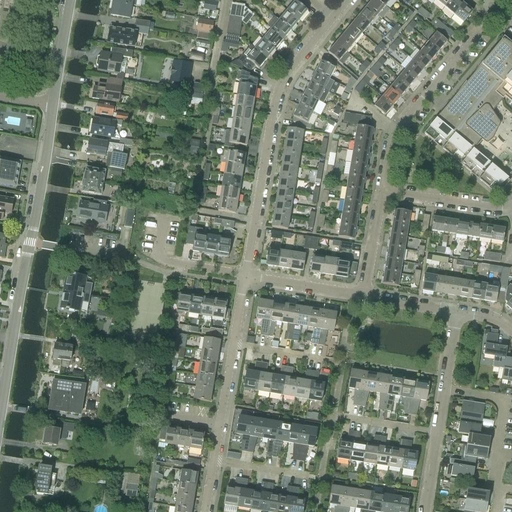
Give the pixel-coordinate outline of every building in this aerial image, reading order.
[(217,2),(205,0),(204,0),(203,10),(215,12),(217,2)] [(287,10),(299,21),(307,12),(303,8),(307,3),(303,0),(293,0),(295,1),(287,10)] [(371,0),(366,7),(377,16),(385,7),(376,0),(371,0)] [(451,18),(463,4),(458,0),(450,0),(444,7),(453,15),(451,18)] [(131,6),(112,3),(110,16),(129,19),(131,6)] [(230,10),(243,12),(245,5),(231,3),(230,10)] [(463,4),(451,18),(455,21),(458,18),(463,23),(473,11),(463,4)] [(242,18),(242,22),(245,25),(254,15),(244,7),(243,12),(242,18)] [(359,16),(369,25),(377,16),(366,7),(359,16)] [(422,16),(426,11),(421,7),(417,12),(422,16)] [(30,33),(34,10),(25,9),(21,31),(30,33)] [(229,16),(242,18),(243,12),(230,10),(229,16)] [(299,21),(287,10),(279,20),(292,30),(299,21)] [(405,15),(409,18),(413,14),(408,10),(405,15)] [(426,11),(422,16),(426,19),(430,15),(426,11)] [(409,18),(405,15),(401,19),(405,23),(409,18)] [(228,22),(241,24),(242,18),(229,16),(228,22)] [(266,26),(270,30),(283,40),(292,30),(279,20),(278,20),(274,16),(266,26)] [(351,25),(362,34),(369,25),(359,16),(351,25)] [(196,30),(211,33),(213,21),(197,19),(196,30)] [(136,27),(150,30),(151,23),(137,21),(136,27)] [(408,26),(413,30),(417,25),(412,21),(408,26)] [(227,28),(240,30),(241,24),(228,22),(227,28)] [(440,31),(444,26),(440,22),(436,27),(440,31)] [(392,29),(397,32),(401,28),(396,24),(392,29)] [(343,34),(354,43),(362,34),(351,25),(343,34)] [(413,30),(408,26),(404,30),(409,34),(413,30)] [(444,26),(440,31),(449,38),(453,34),(444,26)] [(150,30),(136,27),(135,34),(149,37),(150,30)] [(125,43),(132,45),(135,32),(127,31),(110,28),(107,40),(125,43)] [(226,34),(239,36),(240,30),(227,28),(226,34)] [(397,32),(392,29),(388,33),(393,37),(397,32)] [(283,40),(270,30),(262,39),(275,50),(283,40)] [(428,42),(439,52),(447,42),(436,33),(428,42)] [(239,36),(226,34),(225,40),(224,45),(230,46),(230,41),(238,43),(239,36)] [(336,43),(346,52),(354,43),(343,34),(336,43)] [(377,47),(382,51),(389,41),(386,38),(382,43),(381,42),(377,47)] [(275,50),(262,39),(254,49),(267,59),(275,50)] [(392,44),(397,48),(401,43),(396,39),(392,44)] [(488,143),(492,140),(493,139),(493,138),(500,125),(500,124),(500,123),(500,122),(499,121),(492,112),(502,99),(495,93),(511,71),(511,45),(511,44),(509,43),(506,41),(502,39),(501,42),(500,41),(485,60),(484,59),(467,82),(466,81),(448,105),(445,108),(434,119),(435,119),(454,135),(473,150),(482,140),(485,143),(486,143),(487,143),(488,143)] [(439,52),(428,42),(420,52),(431,61),(439,52)] [(346,52),(336,43),(328,53),(338,62),(346,52)] [(397,48),(392,44),(388,49),(393,52),(397,48)] [(356,56),(361,51),(356,45),(351,51),(356,56)] [(382,51),(377,47),(373,51),(378,55),(382,51)] [(131,59),(133,52),(111,48),(110,55),(101,53),(100,56),(97,57),(96,65),(98,67),(98,70),(118,73),(121,57),(131,59)] [(267,59),(254,49),(246,58),(259,69),(267,59)] [(431,61),(420,52),(412,61),(423,70),(431,61)] [(377,62),(381,66),(385,61),(381,58),(377,62)] [(172,84),(184,86),(189,63),(177,61),(172,84)] [(315,72),(330,80),(335,69),(320,61),(315,72)] [(362,65),(366,69),(370,64),(366,61),(362,65)] [(423,70),(412,61),(405,70),(416,79),(423,70)] [(381,66),(377,62),(373,67),(378,71),(381,66)] [(366,69),(362,65),(358,70),(362,74),(366,69)] [(416,79),(405,70),(397,79),(408,88),(416,79)] [(237,96),(254,99),(256,87),(257,80),(249,77),(250,74),(239,71),(235,80),(239,81),(239,84),(237,96)] [(502,99),(505,97),(511,102),(511,71),(495,93),(502,99)] [(315,72),(309,83),(324,91),(328,93),(334,82),(330,80),(315,72)] [(362,81),(367,85),(371,80),(366,76),(362,81)] [(345,87),(351,90),(352,86),(356,82),(350,77),(347,84),(345,87)] [(408,88),(397,79),(389,88),(400,97),(408,88)] [(367,85),(362,81),(354,91),(359,95),(367,85)] [(190,84),(188,92),(202,94),(203,86),(199,86),(200,84),(193,83),(193,85),(190,84)] [(324,91),(309,83),(303,94),(318,102),(323,104),(328,93),(324,91)] [(92,98),(96,99),(118,103),(121,87),(106,84),(105,89),(94,87),(92,98)] [(400,97),(389,88),(382,97),(393,106),(400,97)] [(187,104),(201,106),(203,94),(189,92),(187,104)] [(318,102),(303,94),(298,105),(313,113),(318,102)] [(235,108),(252,111),(254,99),(237,96),(235,108)] [(393,106),(382,97),(374,107),(385,116),(393,106)] [(95,114),(114,118),(115,118),(115,120),(115,122),(115,125),(121,126),(122,122),(126,122),(127,115),(116,113),(116,114),(115,114),(115,113),(112,112),(113,106),(97,103),(96,104),(95,105),(95,107),(96,109),(95,114)] [(192,105),(190,117),(199,119),(201,107),(192,105)] [(313,113),(298,105),(292,116),(291,126),(310,129),(311,125),(308,123),(313,113)] [(233,119),(250,122),(252,111),(235,108),(233,119)] [(147,114),(144,122),(150,124),(153,116),(147,114)] [(115,122),(93,118),(90,134),(112,138),(115,125),(115,122)] [(230,131),(248,134),(250,122),(233,119),(231,131),(230,131)] [(435,119),(435,120),(424,133),(433,141),(438,135),(447,142),(448,143),(454,135),(435,119)] [(356,126),(354,139),(371,142),(373,129),(356,126)] [(286,142),(301,144),(303,131),(288,129),(286,142)] [(248,134),(230,131),(231,131),(226,130),(223,146),(228,147),(228,146),(238,148),(238,145),(246,146),(248,134)] [(447,142),(442,149),(451,156),(457,150),(466,158),(473,150),(454,135),(448,143),(447,142)] [(198,155),(200,140),(190,138),(187,153),(198,155)] [(371,142),(354,139),(352,151),(368,154),(371,142)] [(104,156),(105,152),(108,152),(122,155),(123,146),(89,140),(87,153),(104,156)] [(284,154),(299,156),(301,144),(286,142),(284,154)] [(225,164),(242,167),(245,154),(237,153),(238,148),(228,146),(228,147),(227,150),(224,150),(223,156),(220,155),(219,161),(225,162),(225,164)] [(476,166),(484,173),(491,165),(473,150),(466,158),(460,164),(470,172),(476,166)] [(368,154),(352,151),(350,163),(366,166),(368,154)] [(110,168),(122,170),(122,169),(123,169),(126,155),(122,155),(108,152),(106,166),(111,167),(110,168)] [(282,166),(297,168),(299,156),(284,154),(282,166)] [(19,163),(0,159),(0,183),(15,186),(19,163)] [(366,166),(350,163),(348,176),(364,179),(366,166)] [(223,176),(240,178),(242,167),(225,164),(223,176)] [(484,173),(479,179),(489,188),(494,181),(503,189),(502,190),(510,181),(491,165),(484,173)] [(280,178),(295,181),(297,168),(282,166),(280,178)] [(84,180),(102,183),(104,171),(86,168),(86,172),(84,174),(82,177),(84,179),(84,180)] [(122,170),(110,168),(109,175),(121,177),(122,170)] [(221,187),(239,190),(240,178),(223,176),(221,187)] [(364,179),(348,176),(346,188),(362,191),(364,179)] [(278,190),(293,193),(295,181),(280,178),(278,190)] [(102,183),(84,180),(82,182),(81,185),(83,187),(82,191),(100,194),(102,183)] [(219,199),(237,202),(239,190),(221,187),(219,199)] [(362,191),(346,188),(343,200),(360,203),(362,191)] [(276,202),(291,205),(293,193),(278,190),(276,202)] [(322,197),(328,198),(336,199),(337,196),(328,195),(329,191),(323,190),(322,197)] [(0,221),(2,222),(4,213),(10,214),(13,199),(0,197),(0,221)] [(237,202),(219,199),(217,211),(235,214),(237,202)] [(360,203),(343,200),(341,213),(358,215),(360,203)] [(80,202),(78,216),(91,219),(91,221),(112,225),(115,209),(112,208),(80,202)] [(274,215),(290,217),(291,205),(276,202),(274,215)] [(126,213),(123,227),(131,229),(131,228),(134,214),(135,207),(134,206),(127,205),(126,213)] [(392,223),(408,225),(410,213),(394,210),(392,223)] [(358,215),(341,213),(339,225),(356,228),(358,215)] [(421,228),(427,229),(429,215),(423,214),(421,228)] [(290,217),(274,215),(272,227),(288,230),(290,217)] [(443,234),(445,219),(433,217),(431,232),(443,234)] [(455,236),(457,221),(445,219),(443,234),(455,236)] [(221,220),(220,225),(220,226),(232,229),(234,222),(221,220)] [(467,237),(469,223),(457,221),(455,236),(467,237)] [(408,225),(392,223),(390,235),(406,238),(408,225)] [(478,239),(481,225),(469,223),(467,237),(478,239)] [(356,228),(339,225),(337,238),(354,240),(356,228)] [(481,225),(478,239),(491,241),(493,226),(481,225)] [(493,226),(491,241),(503,243),(505,228),(493,226)] [(283,239),(284,234),(271,232),(270,239),(283,241),(283,240),(283,239)] [(203,253),(206,236),(195,234),(192,252),(203,253)] [(406,238),(390,235),(388,247),(404,250),(406,238)] [(206,236),(203,253),(215,255),(218,238),(206,236)] [(218,238),(215,255),(228,257),(231,240),(218,238)] [(310,251),(312,239),(305,238),(304,250),(310,251)] [(312,239),(310,251),(317,252),(319,240),(312,239)] [(341,243),(340,248),(340,250),(352,252),(354,245),(341,243)] [(404,250),(388,247),(386,259),(402,262),(404,250)] [(279,268),(281,253),(269,251),(266,266),(279,268)] [(291,270),(293,255),(281,253),(279,268),(291,270)] [(501,255),(489,253),(487,261),(500,263),(501,255)] [(293,255),(291,270),(303,272),(306,257),(293,255)] [(323,275),(326,259),(314,258),(311,273),(323,275)] [(326,259),(323,275),(335,277),(338,261),(326,259)] [(402,262),(386,259),(384,272),(400,274),(402,262)] [(338,261),(335,277),(348,279),(351,264),(338,261)] [(486,285),(484,301),(496,303),(498,292),(505,293),(509,269),(502,268),(499,287),(486,285)] [(400,274),(384,272),(382,284),(398,287),(400,274)] [(86,313),(92,279),(74,276),(75,275),(72,275),(66,275),(61,308),(65,309),(65,310),(68,311),(68,310),(86,313)] [(435,293),(437,278),(425,276),(422,291),(435,293)] [(437,278),(435,293),(447,295),(450,279),(437,278)] [(450,279),(447,295),(459,297),(462,281),(450,279)] [(462,281),(459,297),(472,299),(474,283),(462,281)] [(474,283),(472,299),(484,301),(486,285),(474,283)] [(188,313),(191,296),(179,294),(176,312),(188,313)] [(200,315),(203,298),(191,296),(188,313),(200,315)] [(203,298),(200,315),(211,317),(214,299),(203,298)] [(214,299),(211,317),(224,319),(227,301),(214,299)] [(266,336),(272,302),(258,300),(255,318),(261,319),(260,335),(266,336)] [(281,323),(284,304),(272,302),(266,336),(271,337),(275,322),(281,323)] [(292,341),(297,307),(284,304),(281,323),(287,324),(285,340),(292,341)] [(114,324),(118,307),(107,305),(105,317),(112,319),(111,324),(114,324)] [(307,327),(310,309),(297,307),(292,341),(297,342),(301,326),(307,327)] [(317,345),(323,311),(310,309),(307,327),(313,328),(311,344),(317,345)] [(323,311),(317,345),(322,346),(327,331),(333,332),(336,313),(323,311)] [(209,330),(208,335),(221,337),(222,330),(209,328),(209,330)] [(505,359),(506,348),(496,346),(498,335),(487,334),(483,355),(494,357),(492,368),(493,368),(494,357),(505,359)] [(201,351),(217,354),(219,342),(203,339),(201,351)] [(59,366),(63,345),(54,343),(51,359),(52,359),(52,365),(59,366)] [(63,345),(59,366),(66,367),(68,362),(69,362),(71,346),(63,345)] [(494,357),(493,368),(503,370),(502,380),(511,382),(511,380),(511,359),(505,359),(507,348),(506,348),(505,359),(494,357)] [(199,364),(215,367),(217,354),(201,351),(199,364)] [(257,392),(261,363),(255,362),(254,373),(247,371),(244,390),(257,392)] [(261,363),(257,392),(270,394),(273,376),(265,375),(267,364),(261,363)] [(197,376),(213,379),(215,367),(199,364),(197,376)] [(273,376),(270,394),(282,396),(287,367),(281,366),(280,377),(273,376)] [(287,367),(282,396),(295,399),(298,380),(291,379),(293,368),(287,367)] [(298,380),(295,399),(308,401),(312,371),(306,370),(305,381),(298,380)] [(312,371),(308,401),(320,403),(323,385),(316,384),(318,372),(312,371)] [(358,407),(364,373),(351,371),(348,389),(354,390),(353,406),(358,407)] [(374,394),(377,375),(364,373),(358,407),(364,408),(369,393),(374,394)] [(384,411),(389,377),(377,375),(374,394),(380,395),(378,410),(384,411)] [(195,388),(211,391),(213,379),(197,376),(195,388)] [(399,398),(402,379),(389,377),(384,411),(390,412),(393,397),(399,398)] [(409,415),(415,381),(402,379),(399,398),(405,399),(404,414),(409,415)] [(53,380),(48,410),(66,413),(80,415),(85,385),(71,383),(53,380)] [(415,381),(409,415),(415,416),(419,401),(425,402),(428,383),(415,381)] [(211,391),(195,388),(192,400),(209,403),(211,391)] [(459,422),(481,426),(484,404),(463,401),(459,422)] [(247,453),(253,419),(240,416),(237,435),(242,436),(241,452),(247,453)] [(262,439),(265,421),(253,419),(247,453),(253,454),(257,438),(262,439)] [(45,428),(43,444),(56,446),(57,439),(66,440),(67,432),(73,433),(74,425),(51,421),(50,429),(45,428)] [(272,457),(278,423),(265,421),(262,439),(267,440),(267,456),(272,457)] [(481,426),(459,422),(457,433),(468,435),(479,437),(481,426)] [(288,444),(291,425),(278,423),(272,457),(278,458),(282,443),(288,444)] [(298,461),(303,427),(291,425),(288,444),(293,444),(292,460),(298,461)] [(303,427),(298,461),(303,462),(308,447),(314,448),(317,429),(303,427)] [(176,447),(179,431),(166,429),(163,444),(159,444),(158,448),(166,449),(167,445),(176,447)] [(179,431),(176,447),(188,449),(191,433),(179,431)] [(349,461),(354,432),(348,431),(347,442),(339,441),(336,459),(349,461)] [(354,432),(349,461),(362,463),(365,445),(358,444),(360,433),(354,432)] [(191,433),(188,449),(201,451),(203,435),(191,433)] [(365,445),(362,463),(375,465),(379,436),(374,435),(372,446),(365,445)] [(466,445),(488,449),(490,438),(479,437),(468,435),(466,445)] [(379,436),(375,465),(388,467),(391,449),(384,448),(386,437),(379,436)] [(135,445),(134,454),(142,456),(144,447),(145,438),(137,437),(135,445)] [(391,449),(388,467),(400,469),(405,441),(399,440),(398,450),(391,449)] [(405,441),(400,469),(414,471),(417,453),(409,452),(411,442),(405,441)] [(488,449),(466,445),(463,461),(475,463),(476,458),(486,460),(488,449)] [(58,461),(69,463),(70,454),(59,453),(58,461)] [(186,463),(185,467),(198,469),(200,461),(187,459),(187,463),(186,463)] [(475,463),(463,461),(450,459),(449,464),(452,465),(450,476),(472,479),(475,463)] [(38,467),(37,474),(34,494),(45,495),(49,468),(38,467)] [(178,483),(195,486),(197,474),(181,471),(178,483)] [(238,507),(242,480),(236,479),(234,489),(228,487),(225,505),(238,507)] [(242,480),(238,507),(250,510),(253,492),(246,491),(248,481),(242,480)] [(176,495),(193,498),(195,486),(178,483),(176,495)] [(253,492),(250,510),(263,511),(268,484),(262,483),(260,493),(253,492)] [(125,496),(136,498),(138,485),(126,484),(125,496)] [(268,484),(263,511),(264,511),(275,511),(279,496),(272,495),(274,485),(268,484)] [(340,511),(345,488),(332,486),(329,505),(335,505),(334,511),(340,511)] [(279,496),(275,511),(289,511),(293,488),(287,487),(285,497),(279,496)] [(293,488),(289,511),(302,511),(304,500),(297,499),(299,489),(293,488)] [(355,509),(358,490),(345,488),(340,511),(348,511),(349,508),(355,509)] [(366,511),(370,492),(358,490),(355,509),(360,510),(359,511),(366,511)] [(466,500),(487,504),(489,493),(468,490),(466,500)] [(380,511),(383,495),(370,492),(366,511),(380,511)] [(174,508),(190,510),(193,498),(176,495),(174,508)] [(392,511),(395,496),(383,495),(380,511),(392,511)] [(395,496),(392,511),(406,511),(409,499),(395,496)] [(485,511),(487,504),(466,500),(463,511),(485,511)]
